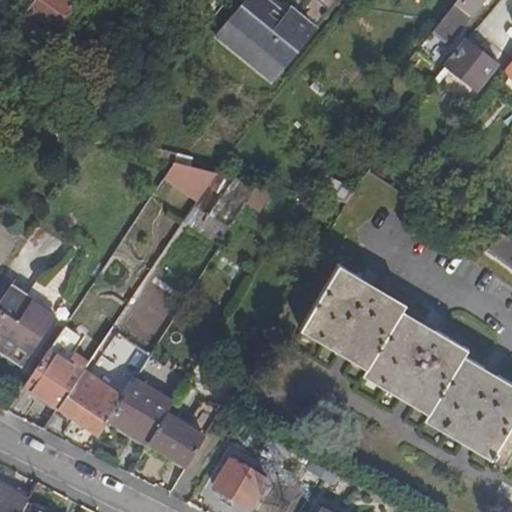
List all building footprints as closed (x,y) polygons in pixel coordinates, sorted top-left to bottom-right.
[(55,31),(72,6),(63,0),(35,0),(7,41),(29,57),(50,27),(55,31)] [(265,40),(282,18),(273,11),(275,9),(263,0),(246,0),(223,30),(253,54),(265,40)] [(457,0),(432,33),(447,45),(456,35),(472,15),(484,0),(457,0)] [(289,24),(295,17),(290,12),(285,20),(289,24)] [(476,19),(472,15),(456,35),(460,38),(476,19)] [(285,20),(282,18),(265,40),(253,54),(278,73),(313,30),(295,17),(289,24),(285,20)] [(215,40),(246,64),(253,54),(223,30),(215,40)] [(494,64),(464,41),(443,68),(473,91),(494,64)] [(253,54),(246,64),(270,83),(278,73),(253,54)] [(463,149),(473,156),(481,147),(472,139),(463,149)] [(258,184),(256,184),(216,175),(207,188),(250,197),(258,184)] [(419,191),(442,208),(450,198),(427,181),(419,191)] [(458,218),(478,232),(487,220),(467,206),(458,218)] [(511,269),(511,243),(500,235),(486,252),(511,269)] [(467,446),(505,467),(511,456),(511,432),(508,430),(511,424),(511,384),(463,356),(467,350),(401,311),(404,305),(339,267),(301,331),(346,358),(367,370),(364,376),(406,402),(429,414),(425,421),(467,446)] [(22,363),(53,317),(31,301),(29,303),(7,289),(0,299),(0,336),(1,336),(13,344),(7,352),(22,363)] [(23,387),(56,409),(58,407),(81,372),(62,360),(78,337),(64,327),(23,387)] [(58,407),(100,435),(109,420),(123,399),(82,370),(81,372),(58,407)] [(109,420),(148,445),(149,442),(167,414),(173,403),(136,378),(123,399),(109,420)] [(149,442),(187,466),(204,438),(167,414),(149,442)] [(214,487),(250,509),(267,480),(231,459),(214,487)] [(328,469),(315,461),(308,472),(321,479),(328,469)] [(328,469),(321,479),(334,486),(340,475),(328,469)] [(0,483),(28,498),(31,492),(0,476),(0,483)] [(21,511),(25,504),(28,498),(0,483),(0,511),(21,511)] [(284,511),(300,511),(304,507),(292,499),(284,511)]
